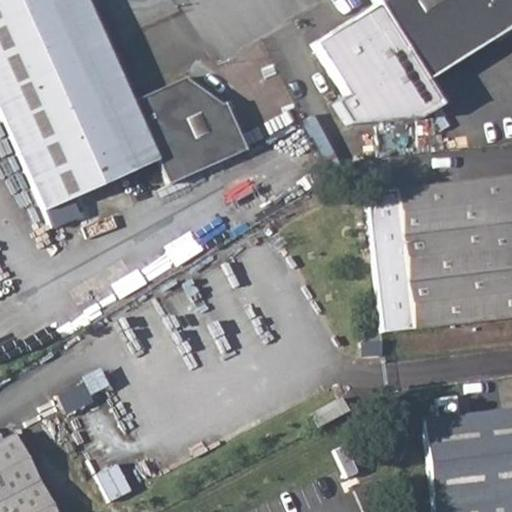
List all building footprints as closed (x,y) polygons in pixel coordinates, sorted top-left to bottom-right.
[(83,0),(0,0),(0,121),(41,212),(155,162),(166,187),(243,153),(223,105),(216,108),(187,87),(184,80),(129,104),(83,0)] [(511,0),(371,0),(377,10),(425,84),(511,29),(511,0)] [(425,84),(377,10),(314,50),(348,103),(337,111),(350,131),(418,123),(440,109),(425,84)] [(511,233),(511,227),(511,226),(511,178),(392,192),(399,248),(409,331),(511,319),(511,233)] [(317,427),(347,411),(340,398),(310,415),(317,427)] [(511,511),(511,411),(423,423),(432,511),(511,511)] [(51,511),(11,434),(0,439),(0,511),(51,511)]
